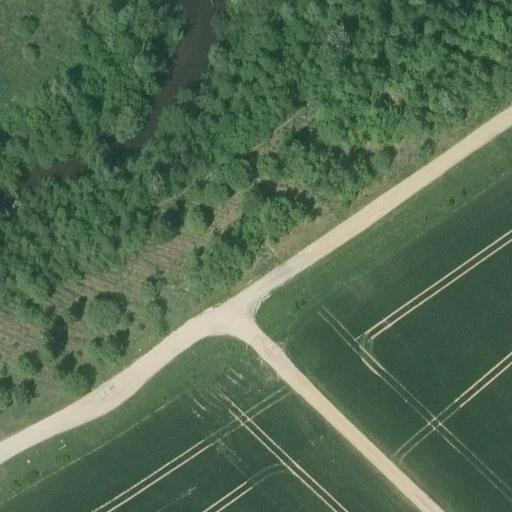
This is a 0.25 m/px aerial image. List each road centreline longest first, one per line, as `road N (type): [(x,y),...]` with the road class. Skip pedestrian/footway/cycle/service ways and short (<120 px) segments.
road 1 (track): [(511,105),(0,458)]
road 2 (track): [(229,301),(438,511)]
